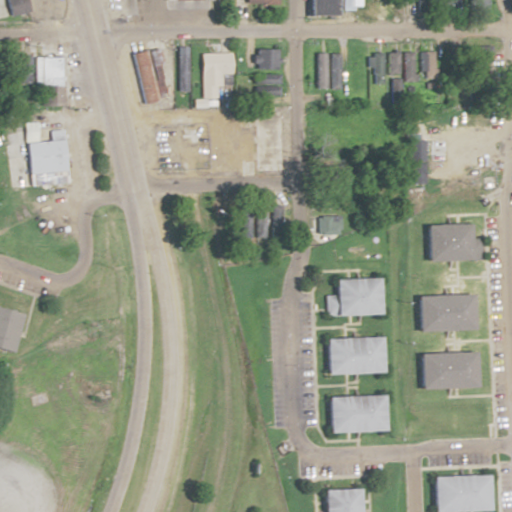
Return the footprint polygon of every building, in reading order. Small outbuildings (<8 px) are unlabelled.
[(25,10),(22,0),(1,0),(6,16),(25,10)] [(301,0),(302,14),(330,14),(329,0),(301,0)] [(154,48),(129,52),(137,102),(162,98),(154,48)] [(248,68),(273,68),(273,48),(248,48),(248,68)] [(408,50),(396,51),(397,81),(409,81),(408,50)] [(392,73),(392,51),(381,51),(381,73),(392,73)] [(415,51),(415,80),(429,80),(429,51),(415,51)] [(335,53),(322,53),(322,52),(310,52),(311,87),(335,87),(335,53)] [(377,52),(363,52),(363,83),(377,83),(377,52)] [(196,53),(197,98),(215,98),(215,73),(226,73),(226,53),(196,53)] [(25,54),(5,54),(5,83),(25,83),(25,54)] [(274,74),(250,74),(250,93),(274,93),(274,74)] [(275,169),(275,107),(250,107),(250,169),(275,169)] [(396,107),(396,132),(409,132),(409,107),(396,107)] [(430,107),(420,107),(420,132),(430,132),(430,107)] [(441,131),(452,131),(452,108),(441,108),(441,131)] [(460,130),(483,130),(483,115),(460,115),(460,130)] [(59,139),(21,142),(23,174),(61,171),(59,139)] [(419,139),(403,139),(403,183),(419,183),(419,139)] [(424,160),(440,160),(440,139),(424,139),(424,160)] [(316,164),(316,181),(341,181),(341,164),(316,164)] [(338,216),(313,216),(313,235),(338,235),(338,216)] [(418,224),(419,261),(478,259),(478,238),(464,238),(464,223),(418,224)] [(321,295),(321,315),(372,314),(372,278),(328,279),(328,295),(321,295)] [(410,295),(410,331),(466,330),(466,294),(410,295)] [(0,309),(0,350),(6,352),(15,313),(0,309)] [(319,373),(375,373),(375,337),(319,337),(319,373)] [(412,352),(412,388),(468,388),(468,352),(412,352)] [(320,396),(321,432),(377,431),(376,395),(320,396)] [(426,511),(482,510),(482,475),(426,476),(426,511)] [(316,489),(316,511),(353,511),(353,489),(316,489)]
